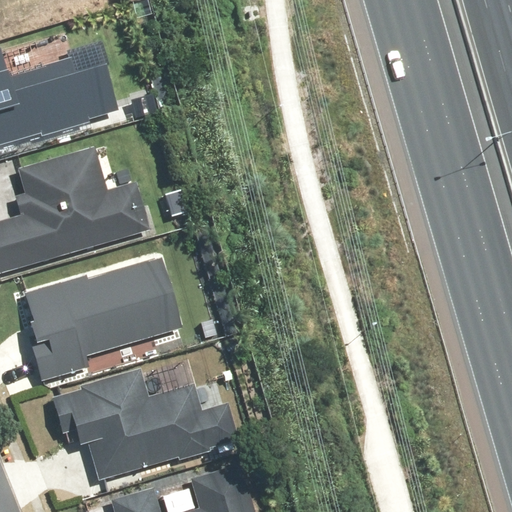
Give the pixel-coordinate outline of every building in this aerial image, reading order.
[(0,55),(0,150),(116,120),(102,67),(72,75),(68,60),(6,77),(0,55)] [(0,220),(0,275),(146,231),(132,184),(107,192),(95,151),(14,176),(20,196),(11,199),(16,216),(0,220)] [(178,174),(153,181),(167,225),(192,217),(178,174)] [(83,280),(13,299),(38,383),(85,369),(83,361),(179,334),(158,261),(83,282),(83,280)] [(138,371),(45,399),(55,434),(69,430),(75,448),(82,446),(95,488),(239,444),(228,406),(198,415),(189,389),(147,402),(138,371)] [(155,511),(148,490),(108,502),(110,511),(253,511),(239,464),(188,480),(196,507),(179,511),(155,511)]
